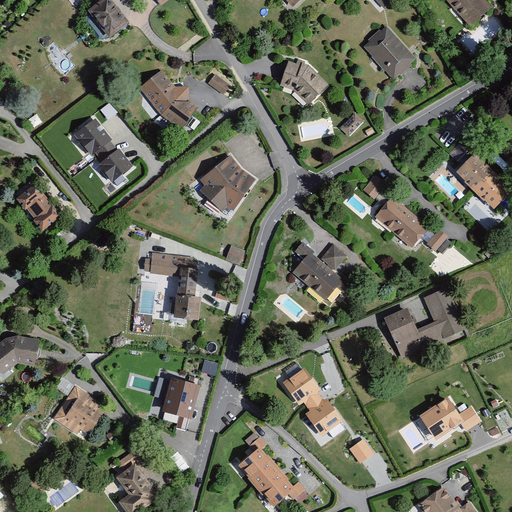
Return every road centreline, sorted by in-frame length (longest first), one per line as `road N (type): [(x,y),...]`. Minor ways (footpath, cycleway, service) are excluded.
road 1 (unknown): [(201,463),(120,409),(62,344),(28,331),(0,337)]
road 2 (residential): [(298,190),(511,63)]
road 3 (residential): [(222,392),(269,222),(298,190)]
road 4 (residential): [(197,0),(298,190)]
road 5 (residential): [(222,392),(266,416),(362,511)]
road 6 (residential): [(187,511),(222,392)]
